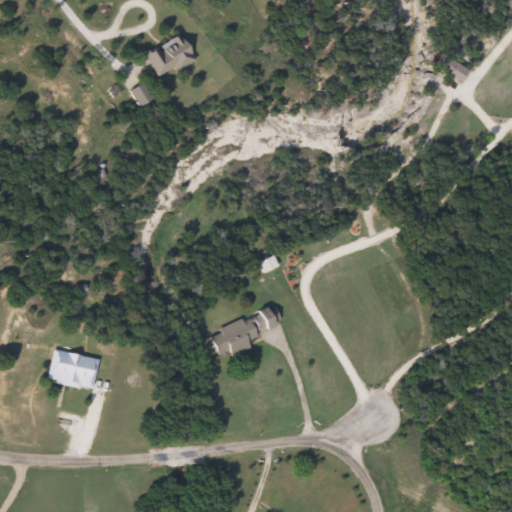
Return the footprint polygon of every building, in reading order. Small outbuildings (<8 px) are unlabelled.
[(195,61),(159,77),(147,51),(183,35),(195,61)] [(447,73),(435,63),(444,51),(470,70),(461,83),(447,73)] [(277,266),(266,272),(262,263),(272,257),(277,266)] [(259,336),(248,341),(251,346),(221,359),(210,335),(251,316),(259,336)] [(49,380),(54,350),(98,358),(92,389),(49,380)]
